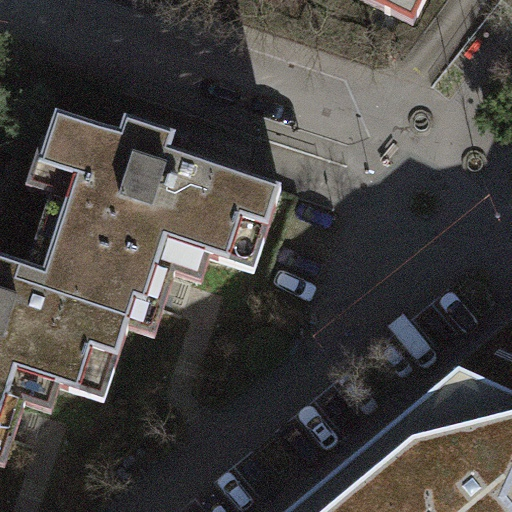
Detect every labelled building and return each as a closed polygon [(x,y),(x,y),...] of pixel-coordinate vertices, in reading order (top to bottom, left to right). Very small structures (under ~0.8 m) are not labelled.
[(356,0),(414,27),(426,0),(356,0)] [(18,287),(131,324),(137,305),(163,314),(183,252),(254,276),(282,192),(57,117),(39,170),(59,176),(28,271),(24,269),(18,287)] [(18,287),(24,269),(0,261),(0,438),(14,443),(34,381),(104,404),(131,324),(18,287)] [(511,511),(503,504),(511,484),(511,331),(294,511),(511,511)] [(511,511),(511,484),(503,504),(511,511)]
